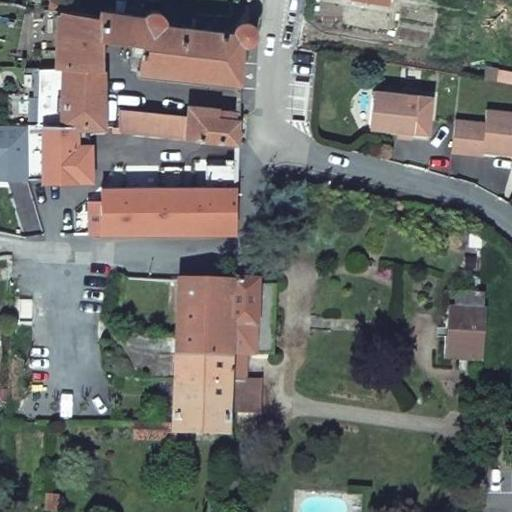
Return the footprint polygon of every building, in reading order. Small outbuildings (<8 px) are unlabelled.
[(60,68),(58,125),(85,126),(102,127),(100,38),(139,44),(136,72),(241,82),(243,45),(248,43),(252,40),(254,35),(255,30),(253,27),(250,25),(247,23),(243,22),(238,23),(235,25),(233,28),(232,32),(164,24),(163,19),(161,15),(157,12),(152,10),(147,12),(143,15),(100,10),(98,18),(57,12),(54,68),(60,68)] [(486,67),(484,81),(511,85),(511,73),(495,70),(494,68),(486,67)] [(373,91),(369,129),(398,132),(411,133),(411,139),(428,141),(432,98),(373,91)] [(188,116),(176,114),(174,137),(238,144),(240,111),(189,105),(188,116)] [(176,114),(119,108),(120,131),(174,137),(176,114)] [(511,113),(485,110),(484,123),(454,121),(452,153),(482,158),(483,153),(511,155),(511,113)] [(40,125),(39,179),(74,178),(74,165),(86,164),(85,126),(58,125),(40,125)] [(235,233),(237,163),(206,164),(206,188),(164,187),(99,190),(100,203),(91,204),(91,233),(97,233),(101,234),(174,233),(235,233)] [(468,250),(480,250),(481,235),(469,233),(468,250)] [(231,283),(229,359),(228,412),(260,414),(259,382),(248,381),(247,356),(254,356),(254,354),(255,287),(255,284),(244,284),(245,265),(245,262),(231,267),(231,283)] [(177,281),(161,281),(161,301),(176,300),(177,281)] [(176,300),(174,357),(229,359),(231,283),(177,281),(176,300)] [(273,287),(255,287),(254,354),(271,354),(273,287)] [(483,297),(477,296),(456,295),(452,359),(476,362),(479,362),(483,297)] [(229,359),(174,357),(173,384),(171,434),(228,437),(228,412),(229,359)] [(133,421),(133,424),(133,441),(170,443),(171,434),(173,384),(162,383),(160,416),(141,417),(141,421),(133,421)]
